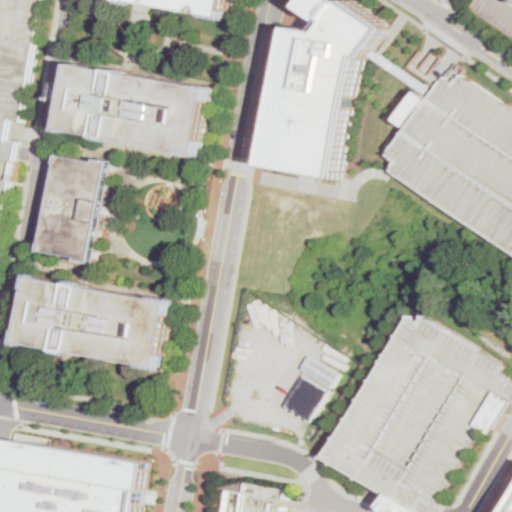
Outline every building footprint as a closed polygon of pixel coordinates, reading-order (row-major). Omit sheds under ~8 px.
[(0,0),(49,0),(26,130),(0,277),(0,0)] [(236,0),(235,11),(239,11),(238,17),(237,21),(216,18),(217,15),(148,2),(147,3),(140,2),(134,1),(133,1),(133,0),(236,0)] [(316,0),(350,0),(390,26),(372,54),(369,52),(347,177),(274,164),(299,25),(317,28),(321,8),(314,4),(316,0)] [(225,90),(222,102),(219,101),(217,114),(212,141),(216,142),(214,154),(214,155),(121,139),(120,142),(114,141),(109,140),(109,135),(83,131),(82,134),(67,132),(70,116),(73,116),(80,77),(77,76),(80,64),(128,71),(225,88),(225,90)] [(511,244),(393,164),(449,81),(454,85),(462,74),(511,108),(511,244)] [(66,155),(103,161),(104,159),(105,159),(119,161),(117,173),(113,194),(107,228),(103,251),(101,264),(98,264),(85,262),(86,258),(49,251),(66,155)] [(50,278),(83,284),(84,280),(85,280),(96,282),(95,286),(97,287),(164,299),(165,295),(179,298),(188,300),(186,308),(185,315),(181,314),(174,354),(178,355),(175,368),(175,372),(153,368),(153,365),(84,352),(84,357),(79,356),(77,355),(73,355),(71,354),(72,350),(67,350),(39,344),(38,349),(35,349),(27,347),(30,332),(35,332),(35,328),(43,289),(39,289),(42,274),(51,276),(50,278)] [(298,322),(268,304),(260,316),(290,335),(298,322)] [(410,315),(420,322),(425,314),(507,365),(503,372),(511,376),(511,381),(508,388),(504,394),(511,399),(500,418),(491,433),(482,427),(432,508),(429,511),(387,511),(376,505),(384,492),(322,456),(410,315)] [(336,385),(342,372),(313,359),(307,372),(336,385)] [(331,391),(306,376),(288,405),(313,421),(331,391)] [(0,468),(14,471),(20,437),(153,461),(144,511),(6,511),(13,478),(0,475),(0,468)] [(242,511),(246,491),(229,489),(225,511),(242,511)] [(291,498),(284,497),(286,489),(293,491),(291,498)]
